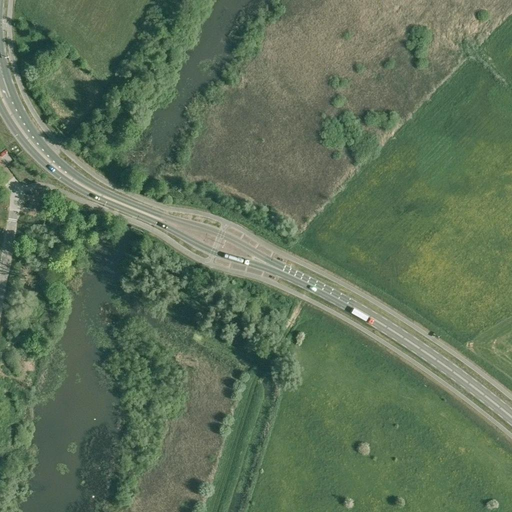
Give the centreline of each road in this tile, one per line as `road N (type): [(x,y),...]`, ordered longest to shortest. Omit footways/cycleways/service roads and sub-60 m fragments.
road 1 (primary): [(279,270),(220,234),(155,214),(63,167),(17,105),(1,58)]
road 2 (primary): [(0,103),(30,149),(67,181),(212,252),(279,270)]
road 3 (primary): [(511,419),(419,350),(279,270)]
